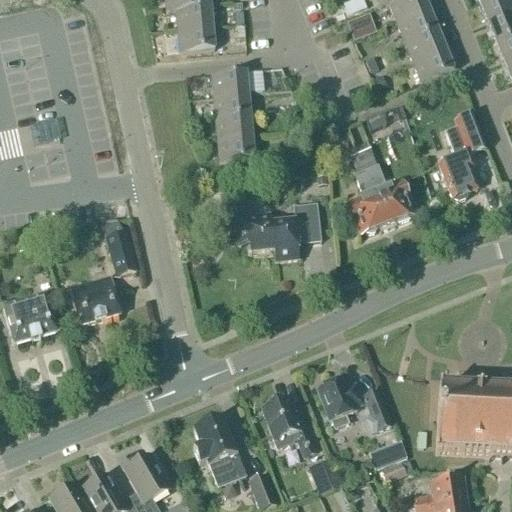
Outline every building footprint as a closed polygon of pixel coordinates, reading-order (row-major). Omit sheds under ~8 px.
[(163,0),(165,16),(174,15),(174,14),(199,12),(199,11),(198,0),(163,0)] [(373,0),(379,12),(388,9),(387,8),(406,0),(373,0)] [(428,15),(421,0),(406,0),(387,8),(388,9),(395,28),(428,15)] [(486,27),(511,16),(511,0),(496,0),(478,7),(486,27)] [(209,10),(199,11),(199,12),(174,14),(174,15),(176,36),(211,32),(209,10)] [(395,28),(404,48),(436,35),(428,15),(395,28)] [(241,28),(240,16),(232,17),(233,29),(241,28)] [(511,16),(486,27),(494,47),(511,40),(511,16)] [(368,19),(347,27),(350,35),(371,26),(368,19)] [(243,42),(242,29),(234,30),(234,43),(243,42)] [(211,32),(176,36),(178,58),(213,55),(211,32)] [(436,35),(404,48),(412,68),(444,55),(436,35)] [(511,63),(511,40),(494,47),(503,68),(511,63)] [(444,55),(412,68),(420,89),(452,76),(444,55)] [(511,63),(503,68),(511,88),(511,87),(511,63)] [(372,64),(365,67),(369,78),(377,75),(372,64)] [(247,99),(245,77),(210,80),(212,102),(247,99)] [(381,81),(374,84),(378,95),(386,92),(381,81)] [(249,121),(247,99),(212,102),(214,124),(249,121)] [(394,113),(399,124),(404,123),(399,111),(394,113)] [(384,117),(364,125),(369,136),(383,130),(384,117)] [(443,137),(454,164),(437,170),(451,205),(452,205),(457,207),(464,204),(466,199),(468,199),(467,198),(476,195),(468,176),(473,174),(467,160),(484,153),(471,120),(453,127),(455,132),(443,137)] [(216,145),(251,142),(249,121),(214,124),(216,145)] [(251,142),(216,145),(218,168),(253,164),(251,142)] [(356,180),(365,176),(375,172),(376,172),(369,153),(368,153),(348,160),(356,180)] [(375,172),(365,176),(386,231),(395,227),(396,229),(409,224),(408,222),(413,220),(406,201),(402,191),(400,187),(384,194),(376,172),(375,172)] [(365,176),(356,180),(354,180),(362,202),(346,208),(347,212),(351,222),(359,241),(366,238),(366,241),(375,237),(374,235),(386,231),(365,176)] [(324,180),(317,181),(318,189),(325,188),(324,180)] [(270,229),(269,219),(249,221),(246,196),(218,199),(220,215),(234,213),(235,223),(237,246),(247,245),(249,260),(272,257),(273,257),(270,229)] [(273,257),(272,257),(273,267),(298,264),(296,249),(320,247),(316,209),(292,211),(294,227),(270,229),(273,257)] [(115,282),(135,276),(124,237),(104,242),(115,282)] [(79,331),(120,319),(109,283),(68,294),(79,331)] [(30,347),(40,344),(39,343),(56,338),(45,299),(1,312),(12,350),(29,345),(30,347)] [(316,394),(329,426),(330,426),(333,434),(347,428),(344,420),(354,417),(352,413),(361,410),(360,409),(364,407),(362,402),(358,403),(353,391),(344,394),(341,384),(316,394)] [(434,457),(511,461),(511,397),(438,393),(434,457)] [(367,400),(362,402),(364,407),(370,423),(365,425),(371,438),(375,436),(376,437),(390,431),(376,396),(367,400)] [(288,414),(285,406),(260,416),(273,448),(288,442),(290,447),(296,445),(303,463),(313,458),(301,426),(296,428),(294,423),(293,424),(289,413),(288,414)] [(236,459),(221,422),(207,428),(204,427),(198,430),(196,432),(192,434),(198,450),(191,452),(198,469),(205,467),(206,471),(207,471),(216,494),(245,482),(236,459)] [(137,497),(127,502),(133,511),(155,511),(151,504),(167,495),(147,461),(124,474),(137,497)] [(401,468),(381,476),(386,488),(406,480),(401,468)] [(133,511),(127,502),(120,507),(104,481),(77,497),(76,497),(83,508),(88,505),(91,511),(133,511)] [(246,488),(255,511),(268,511),(276,509),(265,481),(246,488)] [(412,504),(413,511),(423,511),(465,506),(461,483),(429,488),(431,501),(412,504)] [(76,497),(77,497),(73,490),(49,503),(54,511),(91,511),(88,505),(83,508),(76,497)]
